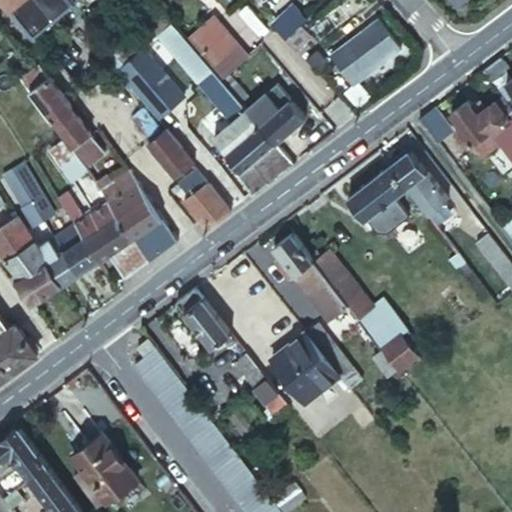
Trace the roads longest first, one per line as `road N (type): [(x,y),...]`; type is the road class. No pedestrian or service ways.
road 1 (tertiary): [(87,329),(453,64)]
road 2 (unknown): [(201,247),(0,17)]
road 3 (residential): [(222,511),(87,329)]
road 4 (unknown): [(404,100),(511,239)]
